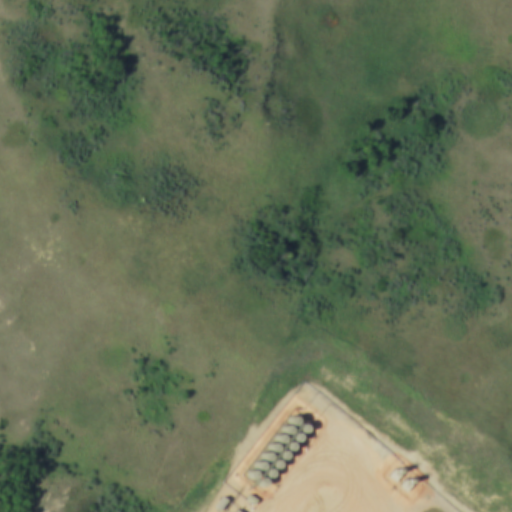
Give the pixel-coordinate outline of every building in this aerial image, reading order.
[(294,419),(293,420),(291,420),(290,419),(289,419),(288,417),(288,416),(288,415),(289,413),(290,412),(291,412),(292,412),(293,412),(295,412),(296,414),(296,415),(296,416),(296,417),(295,419),(294,419)] [(303,426),(301,427),(300,427),(299,426),(298,426),(297,424),(297,423),(297,422),(297,420),(298,419),(299,419),(301,419),(302,419),(303,420),(304,421),(305,422),(305,423),(305,424),(304,426),(303,426)] [(286,429),(285,430),(284,430),(283,429),(281,428),(281,427),(280,426),(281,424),(281,423),(282,422),(283,422),(285,421),(286,422),(287,422),(288,423),(289,425),(289,426),(288,427),(288,428),(286,429)] [(296,436),(295,437),(293,437),(292,436),(291,435),(290,434),(290,433),(290,431),(291,430),(292,429),(293,429),(294,428),(295,429),(297,429),(298,430),(298,432),(298,433),(298,434),(297,435),(296,436)] [(280,438),(279,438),(278,438),(276,438),(275,437),(275,436),(274,434),(274,433),(275,432),(276,431),(277,430),(278,430),(280,430),(281,431),(282,432),(282,433),(282,434),(282,436),(281,437),(280,438)] [(289,445),(288,445),(287,445),(285,445),(284,444),(284,443),(283,442),(283,440),(284,439),(285,438),(286,437),(287,437),(289,437),(290,438),(291,439),(291,440),(291,442),(291,443),(290,444),(289,445)] [(273,447),(271,447),(270,447),(269,447),(268,446),(267,445),(267,444),(267,442),(267,441),(268,440),(269,439),(271,439),(272,439),(273,440),(274,441),(275,442),(275,444),(275,445),(274,446),(273,447)] [(281,454),(280,454),(279,454),(278,454),(276,453),(276,452),(275,450),(276,449),(276,448),(277,447),(278,446),(280,446),(281,446),(282,447),(283,448),(284,449),(284,450),(283,452),(283,453),(281,454)] [(265,456),(264,456),(263,456),(262,456),(260,455),(260,454),(259,453),(260,451),(260,450),(261,449),(262,448),(264,448),(265,448),(266,449),(267,450),(268,451),(268,453),(267,454),(267,455),(265,456)] [(275,464),(274,464),(272,464),(271,464),(270,463),(269,462),(269,460),(269,459),(270,458),(271,457),(272,456),(273,456),(274,456),(276,457),(277,458),(277,459),(277,460),(277,462),(276,463),(275,464)] [(259,466),(258,466),(256,466),(255,466),(254,465),(253,464),(253,462),(253,461),(254,460),(255,459),(256,458),(257,458),(258,458),(260,459),(261,460),(261,461),(261,462),(261,464),(260,465),(259,466)] [(268,473),(267,474),(266,474),(264,473),(263,472),(263,471),(262,470),(262,468),(263,467),(264,466),(265,466),(266,465),(268,466),(269,466),(270,467),(270,469),(270,470),(270,471),(269,472),(268,473)] [(252,475),(250,475),(249,475),(248,475),(247,474),(246,473),(246,471),(246,470),(246,469),(247,468),(248,467),(250,467),(251,467),(252,468),(253,469),(254,470),(254,471),(254,473),(253,474),(252,475)] [(261,482),(260,483),(259,483),(257,482),(256,481),(256,480),(255,479),(255,477),(256,476),(257,475),(258,475),(259,474),(261,475),(262,475),(263,476),(263,478),(263,479),(263,480),(262,481),(261,482)]
